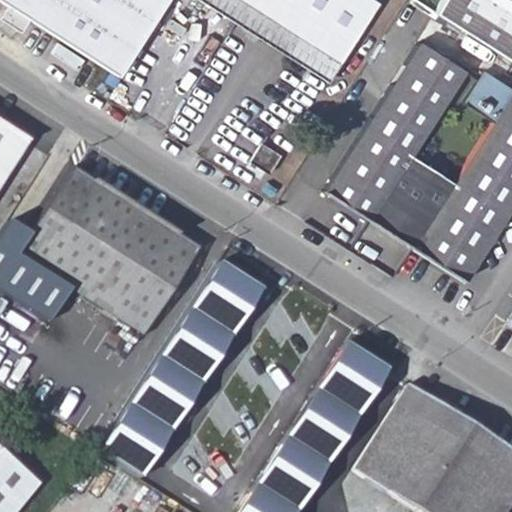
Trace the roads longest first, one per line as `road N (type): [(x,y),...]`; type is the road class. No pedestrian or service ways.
road 1 (residential): [(511,396),(0,69)]
road 2 (unknown): [(248,228),(175,336),(132,367),(86,359),(31,328)]
road 3 (unknown): [(417,335),(342,454),(335,482),(342,511)]
